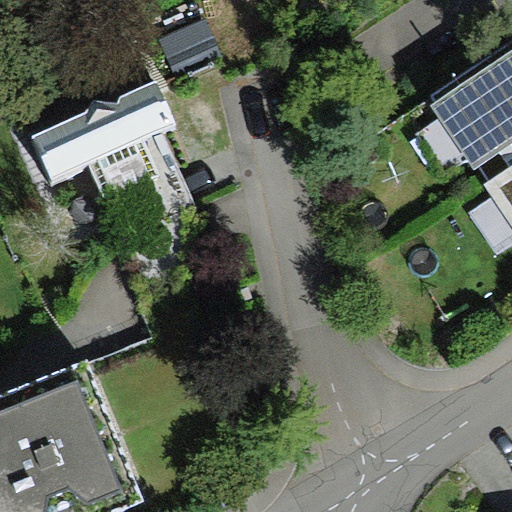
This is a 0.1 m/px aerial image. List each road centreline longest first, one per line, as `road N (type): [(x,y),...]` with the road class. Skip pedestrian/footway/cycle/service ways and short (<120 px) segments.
road 1 (residential): [(359,485),(280,97)]
road 2 (residential): [(359,485),(511,382)]
road 3 (residential): [(353,68),(452,0)]
